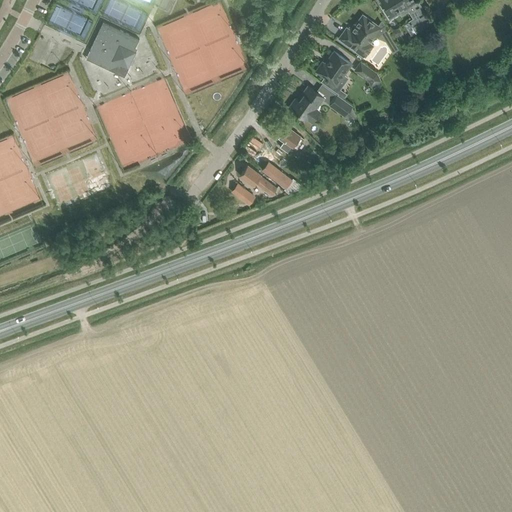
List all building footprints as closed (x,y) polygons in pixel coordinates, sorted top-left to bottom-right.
[(381,0),(385,5),(386,7),(384,9),(390,18),(400,13),(407,8),(409,11),(413,19),(409,21),(409,22),(405,24),(411,34),(415,32),(416,33),(420,30),(421,29),(431,24),(432,23),(431,22),(428,18),(418,1),(412,4),(411,2),(410,0),(409,0),(381,0)] [(213,5),(214,24),(225,24),(224,5),(213,5)] [(434,14),(437,19),(449,11),(446,7),(443,9),(443,10),(441,11),(439,7),(432,11),(434,14)] [(347,27),(339,38),(347,44),(365,57),(374,45),(371,42),(375,36),(378,38),(378,37),(382,30),(387,28),(383,20),(379,26),(371,20),(363,14),(351,30),(347,27)] [(434,14),(428,18),(431,22),(437,19),(434,14)] [(128,68),(137,51),(134,50),(140,38),(103,21),(89,50),(94,62),(107,68),(120,65),(128,68)] [(352,64),(334,50),(325,63),(322,61),(316,71),(324,77),(320,82),(333,91),(352,64)] [(361,60),(354,70),(368,80),(371,86),(382,81),(377,72),(361,60)] [(418,77),(410,82),(416,91),(423,87),(418,77)] [(317,108),(325,97),(309,86),(303,94),(304,95),(300,100),(297,99),(291,108),(308,121),(308,120),(312,123),(321,110),(317,108)] [(344,98),(338,94),(329,105),(353,122),(354,120),(353,120),(357,115),(352,105),(353,105),(344,98)] [(280,120),(272,131),(284,140),(280,146),(288,152),(292,146),(296,149),(304,139),(292,131),(293,130),(280,120)] [(370,124),(370,133),(377,134),(378,125),(370,124)] [(169,148),(191,141),(187,128),(165,135),(169,148)] [(269,161),(262,169),(285,187),(292,178),(269,161)] [(277,187),(270,182),(260,175),(261,174),(248,164),(240,175),(253,185),(255,182),(265,189),(272,194),(277,187)] [(239,195),(249,203),(254,196),(244,188),(239,195)]
